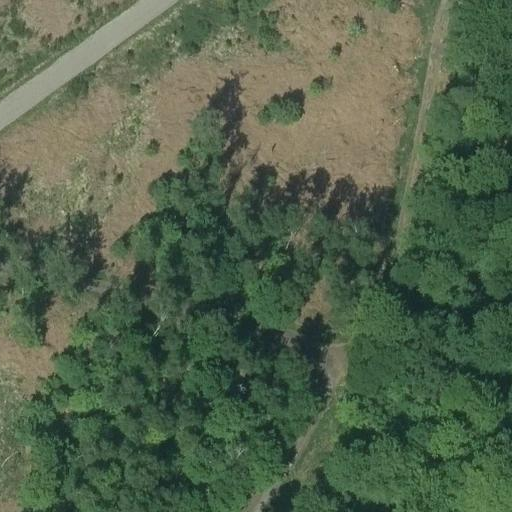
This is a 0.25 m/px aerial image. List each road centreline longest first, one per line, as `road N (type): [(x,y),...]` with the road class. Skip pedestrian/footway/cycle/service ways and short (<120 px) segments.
road 1 (track): [(0,257),(367,349)]
road 2 (track): [(439,0),(367,349)]
road 3 (track): [(0,116),(163,0)]
road 4 (track): [(367,349),(253,511)]
